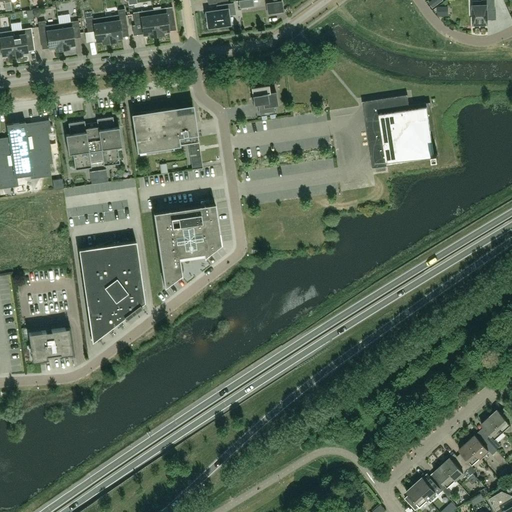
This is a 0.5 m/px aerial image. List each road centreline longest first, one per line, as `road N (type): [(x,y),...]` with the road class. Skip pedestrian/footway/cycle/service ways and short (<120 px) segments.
road 1 (trunk): [(511,213),(293,346),(46,511)]
road 2 (trunk): [(66,511),(511,226)]
road 3 (residential): [(193,54),(198,93),(221,117),(238,254),(84,371),(0,382)]
road 4 (trunk): [(167,511),(315,379),(511,241)]
road 5 (unclassified): [(0,83),(193,54)]
road 6 (residential): [(396,511),(400,479),(511,380)]
road 7 (unclassified): [(193,54),(266,43),(327,0)]
